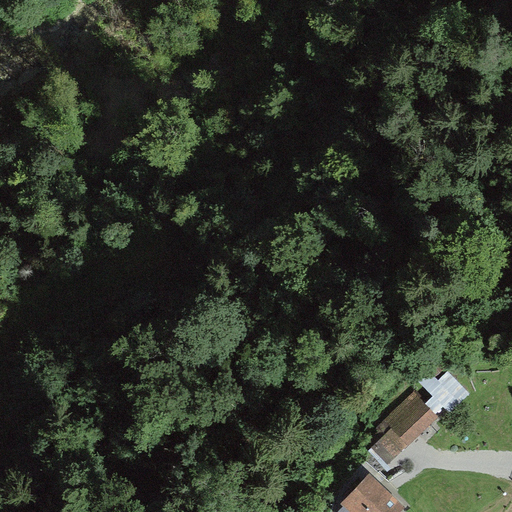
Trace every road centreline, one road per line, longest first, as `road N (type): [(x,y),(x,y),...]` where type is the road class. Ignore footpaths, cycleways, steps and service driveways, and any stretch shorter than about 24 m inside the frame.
road 1 (track): [(0,357),(57,316),(127,292)]
road 2 (track): [(399,480),(430,455),(511,466)]
